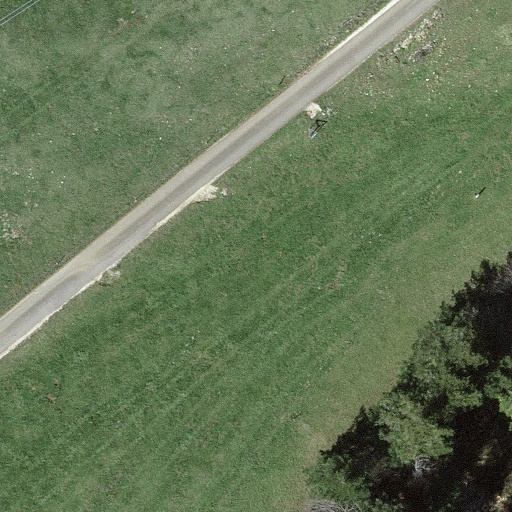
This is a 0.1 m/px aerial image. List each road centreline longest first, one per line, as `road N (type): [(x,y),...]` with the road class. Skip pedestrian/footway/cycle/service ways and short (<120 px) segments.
road 1 (unclassified): [(421,0),(0,346)]
road 2 (track): [(511,83),(457,141),(319,332),(210,511)]
